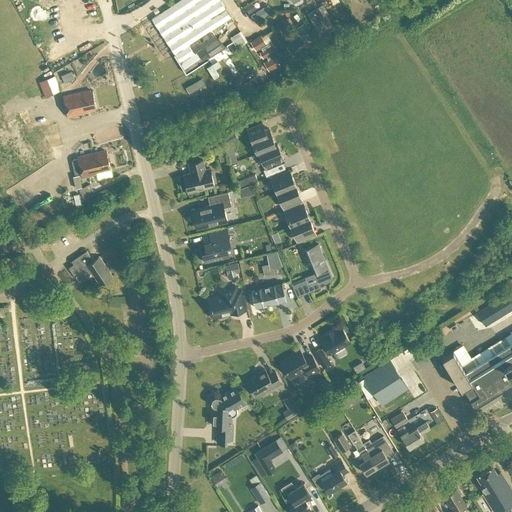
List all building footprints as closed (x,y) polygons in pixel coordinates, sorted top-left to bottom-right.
[(180,0),(159,14),(152,19),(187,72),(225,47),(218,36),(217,37),(212,30),(214,29),(232,17),(226,9),(220,0),(180,0)] [(354,0),(363,14),(369,11),(362,0),(354,0)] [(249,13),(256,8),(252,2),(245,7),(249,13)] [(255,22),(272,11),(268,4),(251,15),(255,22)] [(308,12),(319,32),(329,26),(317,7),(308,12)] [(299,39),(286,47),(292,56),(315,43),(303,23),(294,29),(299,39)] [(279,54),(277,50),(284,46),(273,29),(267,33),(262,36),(261,34),(250,41),(256,51),(261,48),(262,50),(259,52),(264,59),(266,57),(267,59),(263,61),(268,69),(279,62),(275,56),(279,54)] [(230,38),(237,48),(248,42),(241,31),(230,38)] [(228,49),(222,52),(231,74),(237,72),(228,49)] [(207,64),(213,77),(220,74),(216,66),(221,64),(219,59),(207,64)] [(55,75),(40,82),(45,96),(61,90),(55,75)] [(185,84),(189,92),(195,90),(197,95),(208,91),(203,77),(185,84)] [(90,91),(90,89),(63,96),(67,117),(82,113),(81,112),(96,108),(92,91),(90,91)] [(25,133),(20,117),(0,121),(0,133),(1,138),(25,133)] [(33,128),(40,151),(63,144),(56,121),(33,128)] [(257,153),(259,152),(278,144),(276,145),(269,128),(265,130),(262,123),(263,123),(263,122),(248,132),(252,142),(257,153)] [(239,136),(236,130),(223,138),(227,150),(232,148),(230,141),(239,136)] [(285,161),(278,144),(259,152),(266,169),(285,161)] [(225,151),(224,145),(214,147),(216,153),(225,151)] [(74,175),(76,182),(77,187),(82,186),(79,174),(81,174),(82,177),(96,174),(95,172),(110,168),(106,151),(105,151),(104,150),(77,156),(77,158),(71,160),(75,175),(74,175)] [(234,154),(229,156),(231,163),(237,161),(234,154)] [(38,169),(30,155),(10,169),(19,182),(38,169)] [(191,174),(184,175),(188,192),(214,185),(210,169),(206,170),(203,160),(189,163),(191,174)] [(258,181),(255,173),(238,180),(241,187),(254,182),(258,181)] [(273,181),(277,191),(295,183),(291,173),(280,178),(278,174),(271,177),(273,181)] [(79,189),(81,193),(92,187),(90,183),(79,189)] [(254,193),(251,183),(239,188),(241,196),(254,193)] [(301,196),(295,183),(277,191),(282,203),(284,207),(291,204),(289,201),(301,196)] [(195,210),(196,215),(194,215),(195,222),(198,222),(199,227),(227,220),(224,207),(232,206),(228,191),(208,196),(208,197),(210,196),(213,205),(195,210)] [(50,212),(68,205),(65,195),(46,202),(50,212)] [(286,214),(290,224),(309,216),(305,206),(293,211),(292,207),(285,210),(286,214)] [(314,229),(309,216),(290,224),(295,236),(296,236),(297,240),(304,237),(303,233),(314,229)] [(201,251),(204,262),(230,256),(227,244),(231,244),(229,236),(227,237),(225,228),(208,232),(210,241),(204,242),(206,251),(202,251),(202,250),(201,251)] [(0,231),(0,252),(11,245),(1,231),(0,231)] [(332,276),(318,244),(301,251),(302,252),(305,250),(314,273),(299,280),(304,293),(315,289),(316,288),(318,286),(319,285),(320,284),(321,283),(322,281),(323,280),(327,278),(327,279),(328,279),(329,280),(330,280),(331,279),(332,278),(332,277),(332,276)] [(70,266),(68,267),(74,276),(76,275),(79,279),(81,277),(84,281),(90,276),(93,275),(100,284),(113,275),(99,255),(93,260),(86,250),(71,260),(74,263),(70,266)] [(277,251),(267,253),(269,266),(281,263),(277,251)] [(228,274),(239,271),(237,263),(226,266),(228,274)] [(287,300),(282,282),(251,289),(255,307),(287,300)] [(241,290),(237,291),(236,286),(220,290),(221,295),(208,298),(211,308),(210,310),(211,316),(212,316),(213,318),(245,310),(241,290)] [(477,311),(486,325),(511,308),(511,306),(504,294),(477,311)] [(350,341),(347,336),(342,328),(335,332),(333,329),(325,333),(327,336),(321,340),(325,346),(314,352),(323,367),(330,363),(326,355),(335,350),(336,351),(343,347),(343,346),(350,341)] [(434,344),(431,339),(423,344),(426,350),(434,344)] [(511,358),(505,347),(504,348),(498,339),(471,357),(463,344),(442,357),(461,388),(463,387),(475,407),(511,383),(511,358)] [(320,368),(312,355),(306,359),(299,348),(292,352),(293,354),(281,362),(290,377),(306,368),(310,374),(320,368)] [(390,359),(364,376),(382,404),(408,387),(390,359)] [(268,375),(265,369),(257,373),(258,375),(247,381),(255,395),(273,385),(275,387),(282,382),(275,371),(268,375)] [(356,388),(354,384),(347,388),(350,392),(356,388)] [(212,401),(212,402),(212,403),(212,404),(213,404),(213,405),(214,406),(213,425),(219,425),(218,442),(227,443),(227,439),(233,439),(233,424),(231,424),(232,417),(233,416),(234,416),(235,415),(236,415),(236,414),(237,413),(238,412),(238,411),(238,410),(238,409),(237,408),(237,407),(245,402),(236,387),(219,396),(218,396),(217,396),(216,396),(215,396),(214,397),(213,397),(212,398),(212,399),(212,400),(212,401)] [(290,394),(283,398),(288,408),(296,404),(290,394)] [(355,404),(362,399),(358,394),(351,398),(355,404)] [(437,407),(430,411),(437,424),(444,420),(437,407)] [(403,411),(390,418),(396,428),(408,420),(403,411)] [(428,427),(424,421),(409,431),(404,424),(396,429),(408,447),(423,437),(420,432),(428,427)] [(379,423),(372,427),(379,438),(386,434),(379,423)] [(360,439),(360,438),(355,429),(348,433),(357,448),(352,450),(355,456),(360,453),(362,456),(356,460),(365,473),(376,465),(362,443),(360,439)] [(342,433),(334,438),(342,451),(350,446),(342,433)] [(268,473),(276,468),(270,458),(283,451),(275,439),(254,452),(268,473)] [(373,449),(372,447),(374,445),(370,439),(362,443),(376,465),(387,458),(380,446),(374,450),(373,449)] [(326,447),(332,457),(338,454),(332,444),(326,447)] [(325,485),(329,491),(346,480),(342,473),(347,470),(339,458),(331,464),(335,469),(331,472),(329,468),(320,474),(319,473),(312,477),(319,489),(325,485)] [(495,474),(491,467),(478,475),(484,484),(481,486),(485,492),(482,493),(494,511),(497,511),(511,503),(511,491),(499,471),(495,474)] [(221,470),(211,476),(217,485),(227,479),(221,470)] [(261,479),(250,486),(260,502),(271,496),(261,479)] [(301,483),(286,492),(293,503),(289,506),(292,511),(302,511),(310,507),(305,498),(309,495),(301,483)] [(467,505),(456,488),(444,496),(453,510),(449,511),(457,511),(467,505)]
